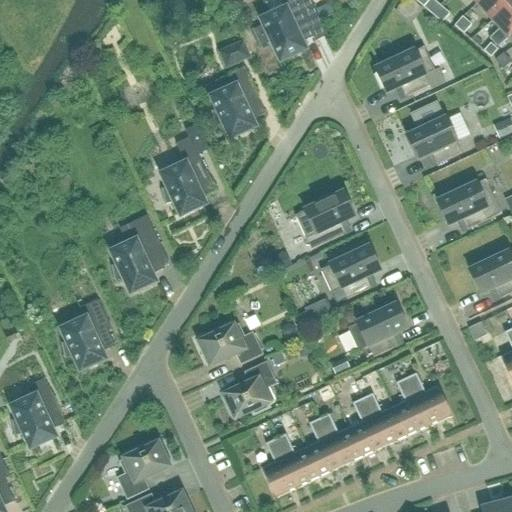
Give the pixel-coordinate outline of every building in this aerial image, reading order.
[(279,0),(285,11),(260,22),(280,64),(305,52),(302,44),(314,38),(311,31),(322,26),(309,0),(279,0)] [(431,0),(429,0),(423,8),(432,16),(440,7),(431,0)] [(511,0),(482,0),(477,4),(492,21),(511,2),(511,0)] [(511,2),(492,21),(500,30),(489,40),(497,49),(511,35),(511,2)] [(449,15),(440,7),(432,16),(441,24),(449,15)] [(471,26),(462,18),(454,27),(463,35),(471,26)] [(221,54),(228,69),(251,59),(244,43),(221,54)] [(497,50),(490,44),(483,52),(491,58),(497,50)] [(429,88),(424,77),(434,72),(423,49),(374,72),(385,95),(400,88),(405,99),(429,88)] [(510,63),(503,56),(496,62),(502,70),(510,63)] [(235,88),(211,99),(216,112),(212,114),(212,112),(211,113),(214,128),(215,128),(215,127),(223,125),(230,141),(255,129),(252,121),(264,115),(244,71),(230,77),(235,88)] [(406,139),(417,162),(431,156),(436,166),(461,155),(445,121),(406,139)] [(166,206),(166,205),(173,203),(180,218),(206,207),(202,199),(214,193),(198,157),(209,151),(197,127),(186,132),(189,139),(175,146),(185,166),(161,177),(167,189),(162,191),(162,190),(161,191),(164,206),(166,206)] [(490,168),(506,161),(500,150),(485,158),(490,168)] [(436,204),(447,228),(462,221),(467,232),(501,215),(485,181),(436,204)] [(295,217),(311,251),(345,235),(340,225),(355,218),(344,195),(295,217)] [(115,283),(115,282),(123,280),(130,296),(156,284),(152,276),(165,270),(163,266),(168,264),(147,217),(127,226),(135,243),(111,254),(116,266),(112,268),(112,267),(111,267),(114,283),(115,283)] [(450,235),(424,243),(427,253),(453,245),(450,235)] [(320,272),(331,295),(341,290),(346,301),(371,290),(366,279),(380,272),(369,249),(320,272)] [(494,289),(499,300),(511,294),(511,252),(469,273),(480,296),(494,289)] [(67,344),(62,346),(62,345),(61,345),(64,360),(66,360),(65,359),(73,357),(80,373),(106,361),(102,353),(115,347),(107,332),(111,330),(97,301),(80,309),(85,320),(61,331),(67,344)] [(398,348),(393,337),(407,330),(396,307),(347,330),(358,353),(368,348),(373,359),(398,348)] [(324,308),(306,317),(311,328),(330,320),(324,308)] [(198,348),(207,366),(209,365),(210,367),(235,356),(240,367),(263,356),(253,334),(244,338),(239,326),(231,329),(229,325),(215,332),(216,336),(199,344),(200,347),(198,348)] [(511,352),(500,358),(511,383),(511,330),(504,334),(511,351),(511,352)] [(268,410),(266,406),(274,402),(268,390),(277,386),(266,364),(244,374),(249,385),(224,397),(225,400),(223,401),(232,419),(234,418),(235,421),(252,413),(254,417),(268,410)] [(416,376),(406,380),(428,429),(451,418),(437,388),(424,394),(416,376)] [(16,437),(15,437),(23,434),(30,451),(56,439),(52,431),(65,425),(44,380),(30,387),(35,398),(11,409),(17,421),(12,423),(12,422),(11,422),(14,438),(16,437)] [(428,429),(406,380),(396,385),(404,403),(392,409),(406,439),(428,429)] [(385,449),(406,439),(392,409),(381,414),(372,396),(362,401),(385,449)] [(385,449),(362,401),(352,405),(361,423),(349,429),(363,459),(385,449)] [(319,421),(341,469),(363,459),(349,429),(337,434),(329,416),(319,421)] [(306,449),(320,479),(341,469),(319,421),(309,426),(317,444),(306,449)] [(285,436),(275,441),(298,489),(320,479),(306,449),(294,455),(285,436)] [(275,441),(265,446),(274,464),(261,470),(275,500),(298,489),(275,441)] [(126,460),(119,463),(124,476),(116,479),(126,502),(149,491),(144,480),(169,468),(168,466),(170,465),(161,447),(159,448),(158,445),(141,453),(139,449),(125,456),(126,460)] [(0,511),(3,511),(2,508),(15,502),(5,480),(10,478),(0,456),(0,511)] [(191,511),(185,498),(183,499),(181,495),(156,507),(151,496),(125,508),(126,511),(191,511)] [(508,511),(505,501),(491,505),(492,507),(483,510),(483,511),(508,511)]
